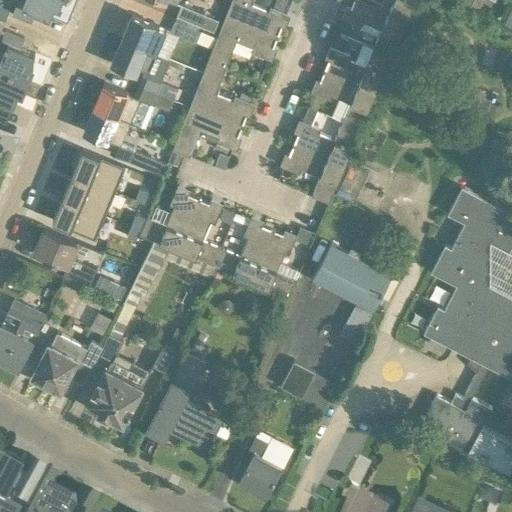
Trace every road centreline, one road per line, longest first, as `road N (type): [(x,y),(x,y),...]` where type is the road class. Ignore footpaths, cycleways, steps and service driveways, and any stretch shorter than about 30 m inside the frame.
road 1 (residential): [(0,245),(100,0)]
road 2 (residential): [(186,511),(0,408)]
road 3 (residential): [(248,188),(322,0)]
